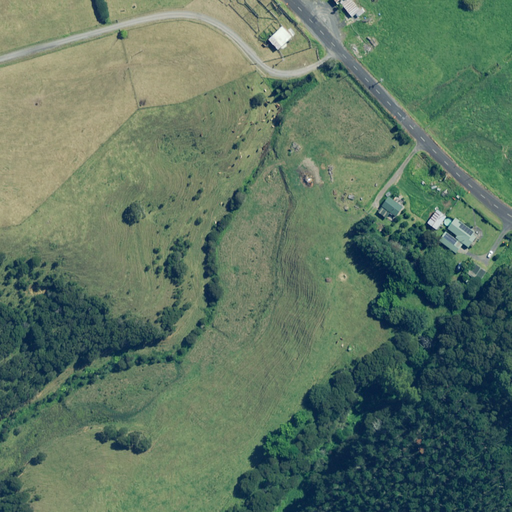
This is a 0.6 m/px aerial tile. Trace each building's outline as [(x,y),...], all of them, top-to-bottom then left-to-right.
[(352,16),(360,10),(352,0),(335,0),(338,3),(341,1),(352,16)] [(279,50),(293,36),(283,26),(269,40),(279,50)] [(360,60),(367,53),(355,40),(347,47),(360,60)] [(396,218),(404,208),(387,195),(380,205),(383,207),(379,213),(386,218),(390,213),(396,218)] [(437,230),(447,216),(438,210),(428,223),(437,230)] [(439,241),(456,254),(464,244),(469,247),(470,245),(472,247),(480,236),(457,218),(449,229),(458,236),(456,238),(447,231),(439,241)] [(480,281),(486,272),(470,261),(464,270),(480,281)]
